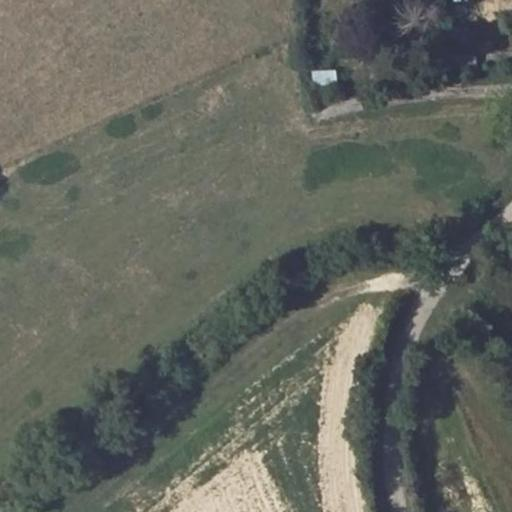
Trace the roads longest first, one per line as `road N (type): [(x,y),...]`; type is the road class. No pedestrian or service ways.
road 1 (track): [(450,265),(370,285),(265,335),(50,511)]
road 2 (unclassified): [(393,511),(385,400),(408,325),(450,265),(511,213)]
